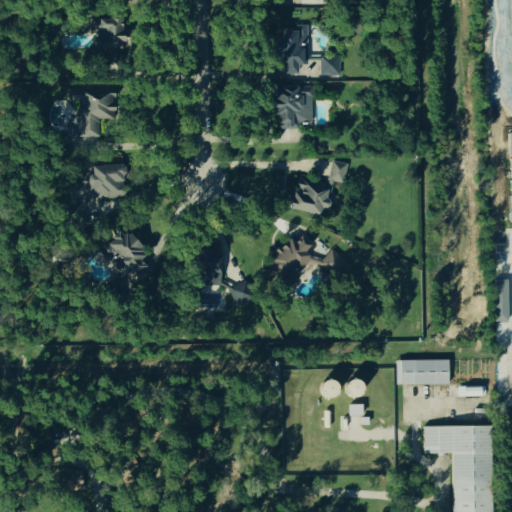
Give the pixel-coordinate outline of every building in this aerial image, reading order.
[(98,31),(98,56),(120,56),(120,20),(90,19),(90,31),(98,31)] [(304,66),(306,25),(295,24),(295,31),(275,31),(274,74),(295,75),(296,65),(304,66)] [(338,58),(319,58),(319,77),(339,77),(338,58)] [(69,137),(96,137),(97,120),(110,120),(111,95),(96,95),(96,88),(69,88),(69,106),(69,137)] [(311,125),(310,88),(273,88),(273,129),(297,129),(297,125),(311,125)] [(87,201),(123,199),(121,166),(93,167),(93,162),(77,163),(79,185),(86,185),(87,201)] [(327,183),(343,185),(345,165),(330,163),(327,183)] [(288,211),(318,217),(320,208),(322,209),(327,185),(295,179),(288,211)] [(121,274),(129,269),(132,275),(148,266),(127,229),(97,247),(104,259),(110,255),(121,274)] [(308,248),(300,236),(264,260),(281,286),(312,266),(303,252),(308,248)] [(218,287),(219,251),(192,250),(191,286),(218,287)] [(348,265),(330,251),(318,266),(336,281),(348,265)] [(245,296),(241,296),(241,286),(223,286),(222,311),(245,311),(245,296)] [(395,361),(395,385),(447,384),(446,360),(395,361)] [(456,386),(456,396),(484,395),(484,385),(456,386)] [(360,406),(346,406),(346,418),(361,417),(360,406)] [(422,426),(423,453),(451,453),(451,511),(490,511),(489,425),(422,426)] [(131,455),(140,471),(136,474),(140,480),(126,489),(118,475),(112,465),(131,455)] [(63,480),(62,472),(52,473),(55,494),(83,490),(82,488),(81,477),(63,480)]
